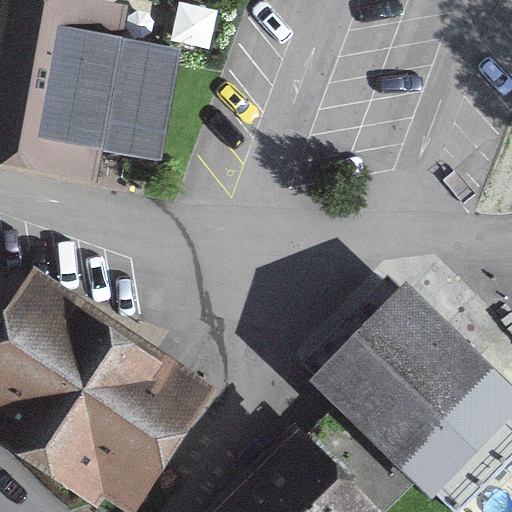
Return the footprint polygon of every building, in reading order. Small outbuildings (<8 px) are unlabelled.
[(116,17),(6,0),(0,0),(0,158),(85,172),(90,142),(145,151),(159,60),(110,53),(116,17)] [(201,397),(36,290),(0,345),(0,435),(100,501),(105,494),(128,509),(201,397)] [(404,291),(307,389),(408,490),(506,392),(404,291)] [(439,511),(511,511),(511,461),(491,438),(425,496),(439,511)] [(227,511),(360,511),(295,446),(227,511)]
